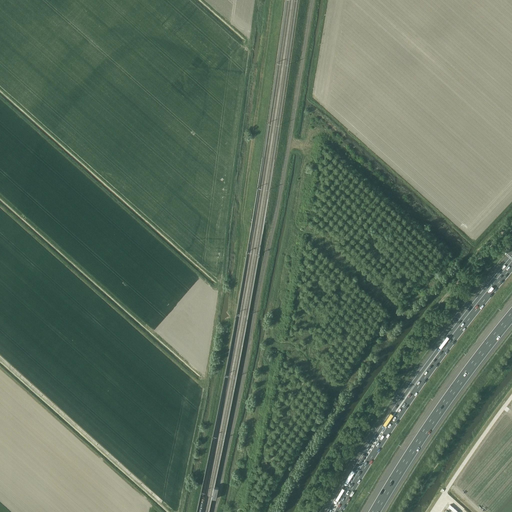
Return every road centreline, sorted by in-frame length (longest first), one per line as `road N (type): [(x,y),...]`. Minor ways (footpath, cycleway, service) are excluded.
road 1 (track): [(302,511),(402,352),(511,221)]
road 2 (motorway): [(511,262),(429,360),(329,511)]
road 3 (motorway): [(511,264),(399,414),(338,511)]
road 4 (motorway): [(374,511),(511,315)]
road 5 (track): [(511,397),(432,511)]
